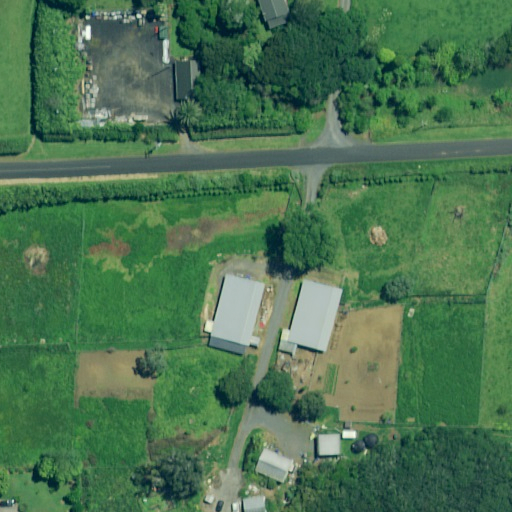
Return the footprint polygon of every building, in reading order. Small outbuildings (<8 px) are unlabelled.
[(294,22),(285,0),(260,0),(272,30),(294,22)] [(198,100),(198,62),(180,62),(180,100),(198,100)] [(270,282),(235,269),(214,327),(249,340),(270,282)] [(342,290),(304,281),(292,330),(285,329),(280,350),(296,354),(299,345),(327,352),(342,290)] [(339,436),(320,436),(320,456),(340,455),(339,436)] [(292,461),(265,449),(255,471),(283,483),(292,461)] [(269,511),(268,498),(247,500),(247,511),(269,511)]
